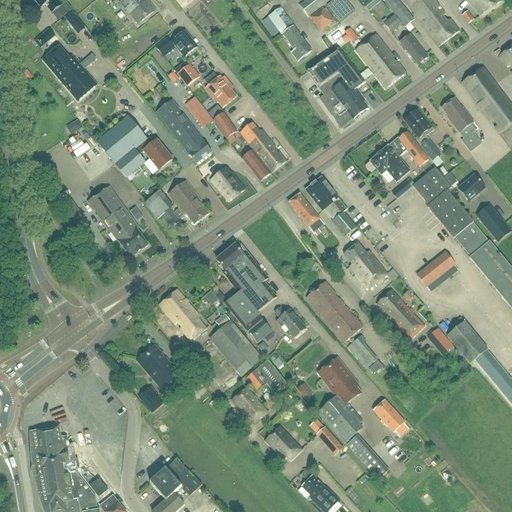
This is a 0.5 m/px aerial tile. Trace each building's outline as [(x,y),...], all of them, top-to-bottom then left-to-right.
[(35,0),(34,1),(40,8),(45,5),(51,13),(62,5),(57,0),(35,0)] [(115,0),(137,26),(156,11),(148,1),(145,4),(141,0),(115,0)] [(174,0),(182,8),(191,0),(174,0)] [(308,18),(330,0),(306,0),(299,6),(308,18)] [(338,15),(349,8),(343,0),(339,0),(332,5),(338,15)] [(404,28),(410,22),(390,0),(385,0),(383,2),(393,15),(404,28)] [(402,0),(414,14),(413,16),(438,48),(459,32),(450,21),(446,23),(442,18),(444,15),(432,0),(402,0)] [(466,0),(468,1),(480,16),(500,2),(498,0),(466,0)] [(311,53),(280,10),(269,18),(268,17),(262,22),(273,37),(280,32),(294,52),(290,54),(297,63),(311,53)] [(320,31),(330,23),(322,12),(311,19),(320,31)] [(468,25),(474,20),(468,12),(462,16),(468,25)] [(73,29),(81,22),(73,13),(65,19),(73,29)] [(384,24),(391,33),(392,34),(401,26),(393,17),(384,24)] [(326,39),(332,45),(345,35),(339,29),(326,39)] [(40,49),(43,47),(55,37),(48,30),(36,40),(34,42),(40,49)] [(184,58),(198,48),(186,32),(172,43),(184,58)] [(394,64),(389,58),(391,57),(375,36),(356,51),(361,56),(360,57),(386,90),(405,75),(396,62),(394,64)] [(417,67),(427,59),(410,36),(408,38),(400,44),(417,67)] [(164,59),(175,49),(167,39),(163,43),(155,49),(164,59)] [(511,46),(498,58),(506,67),(509,67),(511,70),(511,71),(511,73),(511,74),(511,46)] [(69,59),(59,48),(43,62),(78,102),(97,86),(87,75),(86,75),(83,72),(83,70),(72,57),(69,59)] [(365,84),(339,52),(310,72),(314,78),(311,80),(324,98),(320,101),(341,129),(368,110),(361,101),(363,100),(359,95),(358,96),(354,91),(365,84)] [(187,89),(200,78),(190,65),(177,76),(187,89)] [(511,107),(483,69),(462,84),(491,124),(493,122),(497,127),(495,129),(499,135),(511,125),(511,107)] [(179,81),(173,74),(167,79),(173,86),(179,81)] [(218,103),(223,109),(235,99),(230,92),(232,90),(227,83),(224,85),(219,79),(205,91),(217,105),(218,103)] [(464,112),(454,99),(441,109),(448,118),(447,119),(459,134),(464,140),(461,142),(470,153),(481,145),(472,134),(475,132),(471,125),(473,123),(465,112),(464,112)] [(212,121),(196,101),(186,108),(202,129),(212,121)] [(171,102),(157,114),(183,148),(197,138),(198,137),(182,116),(181,117),(178,113),(179,112),(171,102)] [(431,162),(440,156),(426,138),(433,132),(417,111),(404,121),(417,139),(415,141),(431,162)] [(213,121),(221,133),(232,126),(223,114),(213,121)] [(134,151),(146,142),(127,119),(97,144),(115,167),(126,180),(145,164),(139,157),(134,151)] [(259,133),(252,124),(239,134),(271,174),(286,162),(279,154),(277,155),(273,150),(275,148),(262,131),(259,133)] [(237,133),(232,126),(221,133),(226,140),(237,133)] [(89,149),(94,145),(84,132),(74,140),(95,165),(99,162),(89,149)] [(428,161),(409,137),(407,135),(399,141),(398,140),(389,148),(388,147),(370,163),(370,164),(366,167),(371,174),(375,170),(381,177),(387,172),(396,183),(409,172),(398,159),(406,152),(414,161),(419,168),(428,161)] [(196,165),(211,154),(203,144),(202,144),(197,138),(183,148),(196,165)] [(152,145),(148,140),(146,142),(134,151),(139,157),(144,153),(159,172),(172,161),(156,142),(152,145)] [(247,155),(242,160),(260,183),(271,175),(256,156),(251,160),(247,155)] [(228,204),(244,190),(226,168),(210,182),(228,204)] [(447,174),(442,168),(438,171),(443,177),(447,174)] [(488,244),(472,225),(473,224),(447,193),(451,190),(434,169),(412,187),(428,208),(426,209),(453,241),(455,239),(470,258),(469,260),(511,311),(511,271),(489,243),(488,244)] [(468,203),(484,190),(474,177),(458,191),(468,203)] [(347,210),(322,179),(317,183),(316,182),(305,191),(322,212),(324,211),(333,222),(347,210)] [(208,216),(199,204),(201,203),(185,182),(168,196),(175,205),(173,207),(160,191),(156,194),(156,195),(144,204),(157,220),(161,217),(171,230),(180,223),(178,221),(184,216),(184,217),(185,215),(194,226),(208,216)] [(406,183),(401,187),(405,192),(410,188),(406,183)] [(137,248),(141,253),(149,247),(137,230),(138,229),(109,188),(98,196),(136,249),(137,248)] [(310,231),(321,222),(299,195),(288,204),(310,231)] [(130,260),(141,253),(137,248),(136,249),(98,196),(87,203),(97,217),(110,235),(113,234),(117,240),(116,240),(130,260)] [(89,226),(77,210),(71,202),(63,208),(81,232),(89,226)] [(511,233),(489,207),(477,217),(498,243),(511,233)] [(343,213),(333,222),(332,222),(345,238),(356,229),(343,213)] [(138,227),(143,223),(137,214),(132,217),(138,227)] [(376,284),(387,275),(370,255),(372,254),(370,251),(367,254),(357,243),(357,244),(356,244),(357,245),(344,256),(352,266),(351,266),(350,268),(361,282),(363,281),(367,285),(366,286),(369,290),(376,284)] [(257,315),(277,299),(264,284),(268,280),(241,246),(239,248),(237,249),(235,247),(217,262),(225,273),(223,275),(239,295),(227,305),(225,306),(247,334),(262,322),(257,315)] [(445,254),(417,276),(426,288),(431,294),(458,272),(454,266),(454,265),(445,254)] [(392,282),(397,278),(393,272),(387,276),(392,282)] [(325,321),(344,305),(339,300),(338,300),(335,296),(336,295),(326,283),(306,299),(325,321)] [(222,293),(227,289),(223,284),(217,288),(222,293)] [(205,330),(198,321),(198,317),(177,292),(159,306),(166,314),(170,320),(176,326),(178,324),(182,329),(180,330),(190,342),(205,330)] [(377,305),(384,313),(385,312),(389,317),(388,318),(401,332),(404,332),(411,340),(424,328),(391,292),(377,305)] [(215,297),(222,306),(227,301),(220,293),(215,297)] [(404,297),(408,302),(412,299),(407,294),(404,297)] [(344,305),(325,321),(344,344),(363,328),(355,319),(353,320),(348,315),(350,313),(344,305)] [(223,315),(226,312),(222,306),(218,309),(223,315)] [(285,315),(280,309),(275,313),(280,320),(276,323),(281,329),(285,326),(289,332),(294,339),(295,339),(296,339),(300,336),(300,335),(306,330),(300,323),(290,311),(285,315)] [(241,378),(262,360),(231,323),(225,314),(215,322),(221,331),(210,340),(241,378)] [(262,322),(247,334),(249,333),(257,344),(264,339),(271,333),(262,322)] [(487,352),(464,324),(447,338),(470,366),(475,362),(486,353),(487,352)] [(452,346),(438,330),(429,338),(442,354),(452,346)] [(271,333),(264,339),(267,344),(275,338),(271,333)] [(366,369),(377,360),(359,339),(348,348),(366,369)] [(301,372),(327,350),(318,340),(300,355),(302,357),(289,368),(297,376),(302,372),(301,372)] [(165,360),(161,356),(162,355),(155,346),(137,361),(162,390),(179,375),(166,359),(165,360)] [(511,383),(486,353),(475,362),(511,406),(511,383)] [(344,445),(361,430),(358,425),(362,422),(347,405),(361,394),(356,388),(358,386),(337,359),(317,374),(336,398),(318,414),(344,445)] [(378,362),(368,370),(373,375),(383,367),(378,362)] [(286,385),(268,363),(256,372),(247,380),(257,393),(266,386),(274,395),(286,385)] [(305,400),(311,395),(303,385),(296,390),(305,401),(305,400)] [(139,399),(152,413),(162,404),(150,389),(139,399)] [(255,425),(268,414),(246,389),(232,401),(250,422),(251,421),(255,425)] [(393,434),(405,423),(385,401),(373,412),(393,434)] [(310,427),(317,436),(325,429),(317,421),(310,427)] [(36,433),(31,434),(31,442),(31,450),(32,459),(33,467),(32,467),(32,468),(34,468),(34,473),(36,476),(33,478),(34,479),(35,478),(37,487),(39,497),(42,506),(44,511),(99,511),(100,511),(98,511),(96,498),(80,478),(79,478),(78,470),(79,470),(78,460),(76,461),(74,449),(73,445),(69,446),(68,440),(67,439),(66,438),(65,438),(60,439),(58,428),(36,432),(36,433)] [(298,454),(301,452),(280,428),(265,442),(284,461),(287,459),(290,462),(298,454)] [(317,436),(335,457),(343,450),(325,429),(317,436)] [(378,481),(388,471),(357,437),(347,446),(378,481)] [(153,449),(156,445),(148,438),(144,441),(153,449)] [(431,459),(425,463),(431,471),(437,466),(431,459)] [(178,511),(184,506),(174,495),(181,489),(189,498),(202,486),(193,478),(177,460),(176,461),(173,464),(150,484),(166,502),(154,511),(178,511)] [(324,491),(327,489),(326,488),(325,489),(313,477),(302,488),(310,496),(308,498),(314,503),(317,500),(317,499),(325,492),(324,491)] [(99,499),(108,491),(99,480),(89,487),(99,499)] [(317,500),(314,503),(322,511),(329,511),(339,502),(327,489),(324,491),(325,492),(317,499),(317,500)] [(103,511),(124,511),(113,498),(100,508),(103,511)]
